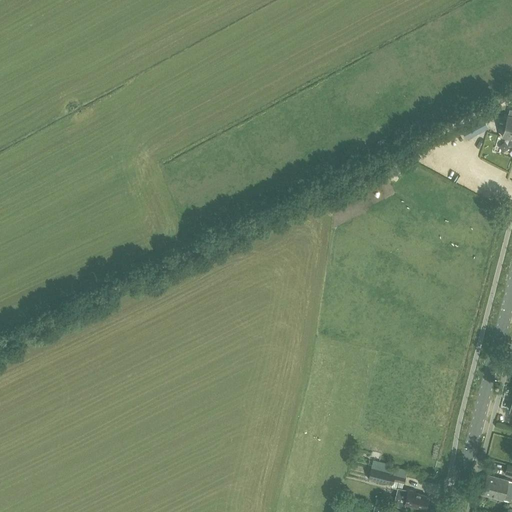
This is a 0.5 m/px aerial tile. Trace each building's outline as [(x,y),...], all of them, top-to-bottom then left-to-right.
[(511,110),(509,110),(508,116),(502,136),(511,138),(511,110)] [(466,139),(488,127),(483,118),(462,129),(466,139)] [(406,476),(394,473),(371,467),(368,479),(392,485),(393,480),(404,483),(406,476)] [(510,501),(511,493),(511,481),(508,481),(509,480),(487,474),(481,494),(491,497),(491,499),(496,500),(497,498),(503,500),(503,499),(510,501)] [(423,508),(426,495),(415,492),(415,490),(408,488),(408,490),(402,489),(400,496),(406,497),(404,504),(423,508)]
